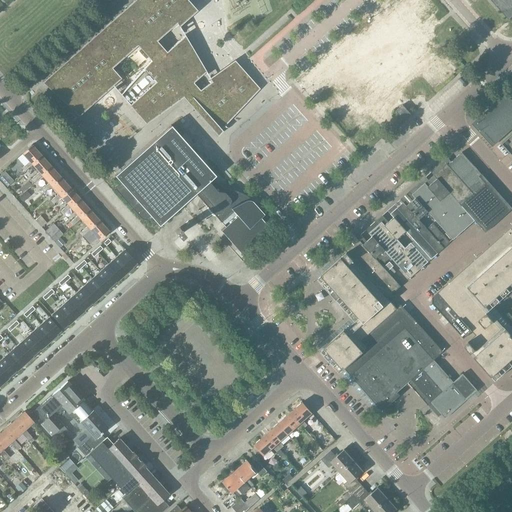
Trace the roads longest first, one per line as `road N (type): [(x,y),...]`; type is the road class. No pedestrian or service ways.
road 1 (residential): [(10,99),(162,268)]
road 2 (tertiary): [(303,240),(450,114)]
road 3 (tertiary): [(409,490),(302,372)]
road 4 (residential): [(126,365),(109,401),(185,481)]
road 5 (residential): [(119,0),(10,99)]
road 6 (residential): [(511,401),(409,490)]
road 7 (residential): [(209,458),(302,372)]
road 8 (residential): [(0,414),(95,331)]
road 9 (residential): [(209,458),(126,365)]
